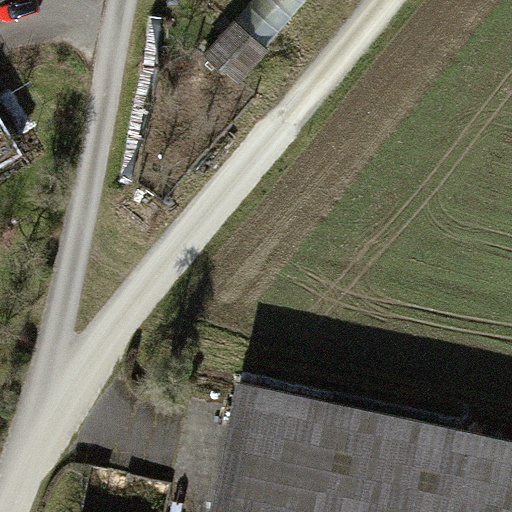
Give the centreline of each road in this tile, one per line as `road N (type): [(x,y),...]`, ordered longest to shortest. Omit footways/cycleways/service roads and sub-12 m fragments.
road 1 (unclassified): [(8,511),(38,425),(271,131)]
road 2 (track): [(38,425),(144,0)]
road 3 (track): [(271,131),(384,0)]
